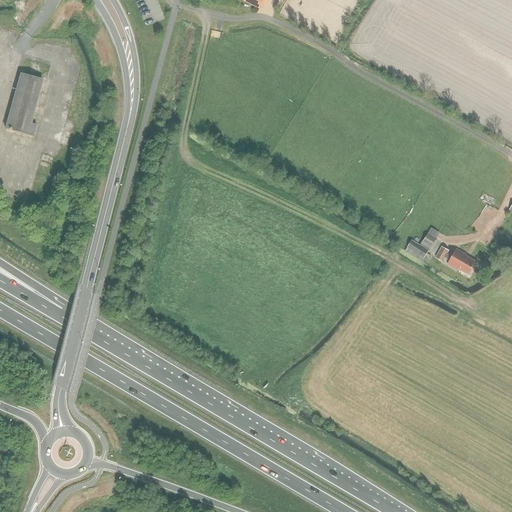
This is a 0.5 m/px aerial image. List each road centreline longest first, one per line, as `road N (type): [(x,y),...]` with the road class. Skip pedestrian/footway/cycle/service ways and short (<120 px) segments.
road 1 (trunk): [(0,310),(342,511)]
road 2 (trunk): [(392,511),(60,316)]
road 3 (trunk): [(62,431),(58,397),(125,133)]
road 4 (trunk): [(84,462),(235,511)]
road 5 (trunk): [(94,0),(124,67),(125,133)]
road 6 (trunk): [(125,133),(135,68),(112,0)]
